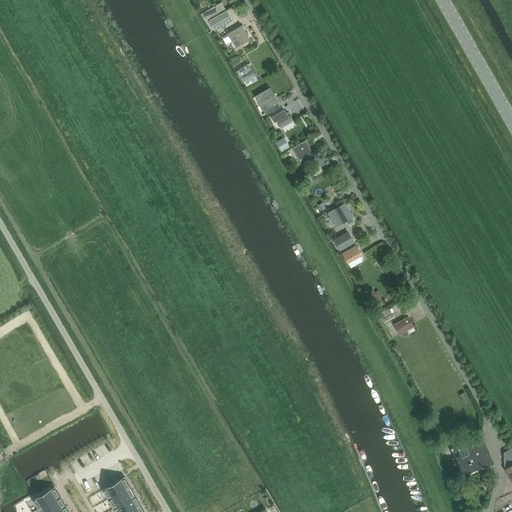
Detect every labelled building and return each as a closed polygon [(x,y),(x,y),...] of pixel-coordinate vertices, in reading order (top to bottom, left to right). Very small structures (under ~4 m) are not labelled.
[(205,20),(225,9),(222,2),(202,14),(205,20)] [(211,20),(216,29),(232,20),(227,11),(211,20)] [(237,46),(250,39),(242,25),(229,33),(237,46)] [(248,65),(237,71),(247,87),(257,80),(248,65)] [(270,86),(255,95),(261,105),(266,114),(272,110),(273,111),(281,106),(278,101),(275,96),(273,91),(270,86)] [(282,128),(294,121),(289,113),(287,114),(285,110),(272,117),(275,122),(278,121),(282,128)] [(276,142),(276,143),(280,149),(281,152),(282,152),(290,147),(285,137),(276,142)] [(303,166),(315,159),(306,143),(294,150),(303,166)] [(302,174),(296,177),(299,183),(305,179),(302,174)] [(343,180),(333,186),(335,191),(345,185),(343,180)] [(337,226),(346,221),(348,222),(350,223),(352,222),(353,221),(354,219),(353,217),(354,216),(349,208),(350,207),(350,206),(349,204),(348,203),(347,204),(346,203),(341,205),(341,204),(339,205),(339,206),(329,212),(337,226)] [(354,244),(348,234),(335,242),(341,252),(354,244)] [(356,246),(343,254),(348,263),(361,255),(356,246)] [(374,290),(365,294),(370,303),(379,299),(376,293),(374,290)] [(408,317),(395,325),(400,334),(402,336),(405,336),(407,336),(409,335),(407,330),(414,326),(408,317)] [(469,400),(465,392),(460,395),(464,403),(469,400)] [(487,464),(493,462),(483,437),(452,451),(465,481),(489,470),(487,464)] [(125,476),(103,489),(108,498),(130,486),(125,477),(125,476)] [(40,495),(33,499),(39,508),(60,496),(55,487),(55,486),(40,495)] [(130,486),(108,498),(114,508),(135,495),(130,486)] [(135,495),(114,508),(116,511),(127,511),(141,504),(135,495)] [(60,496),(39,508),(40,511),(53,511),(66,505),(60,496)]
